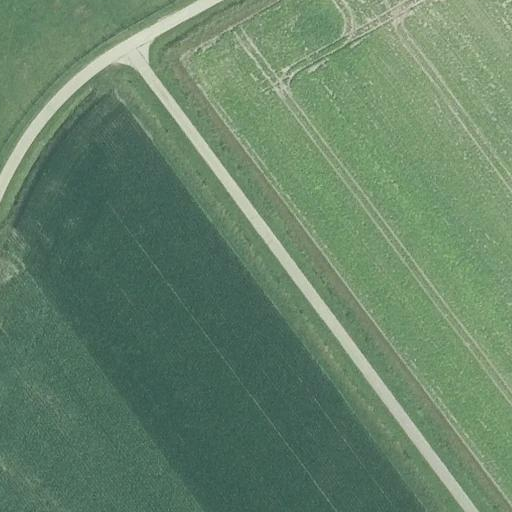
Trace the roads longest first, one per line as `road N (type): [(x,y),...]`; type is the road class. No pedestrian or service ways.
road 1 (unclassified): [(127,45),(470,511)]
road 2 (unclassified): [(0,192),(41,116),(85,71),(127,45)]
